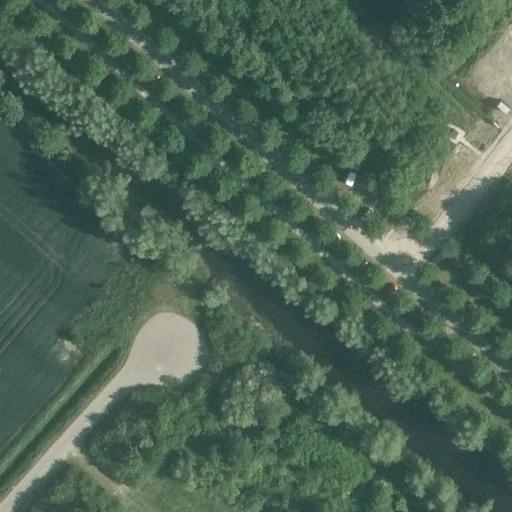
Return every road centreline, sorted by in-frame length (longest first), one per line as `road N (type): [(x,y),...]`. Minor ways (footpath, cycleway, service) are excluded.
road 1 (unclassified): [(10,511),(129,380)]
road 2 (unclassified): [(129,380),(163,330),(188,334),(197,367),(183,378),(150,375)]
road 3 (track): [(511,144),(395,269)]
